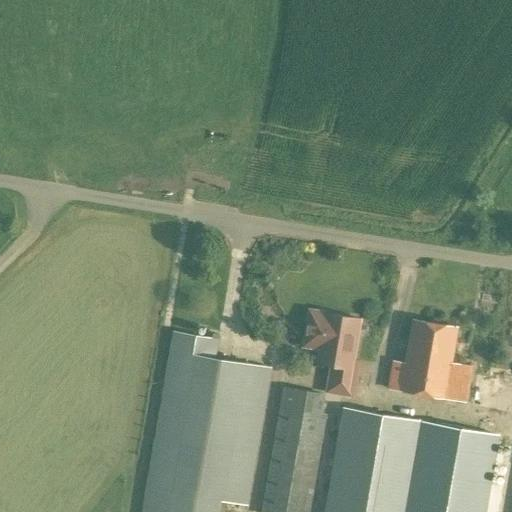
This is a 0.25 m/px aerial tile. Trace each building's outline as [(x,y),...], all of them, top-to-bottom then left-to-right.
[(359,319),(324,314),(316,312),(310,317),(306,340),(311,347),(320,349),(318,364),(331,366),(326,392),(354,397),(360,361),(353,360),(359,319)] [(413,320),(405,364),(393,362),(389,389),(466,403),(472,366),(451,363),(457,327),(413,320)] [(273,368),(214,358),(217,339),(172,331),(140,511),(219,511),(221,502),(248,506),(273,368)] [(284,389),(263,511),(310,511),(327,415),(321,414),(324,396),(284,389)] [(344,409),(325,511),(489,511),(503,440),(435,426),(417,511),(407,511),(422,422),(344,409)]
